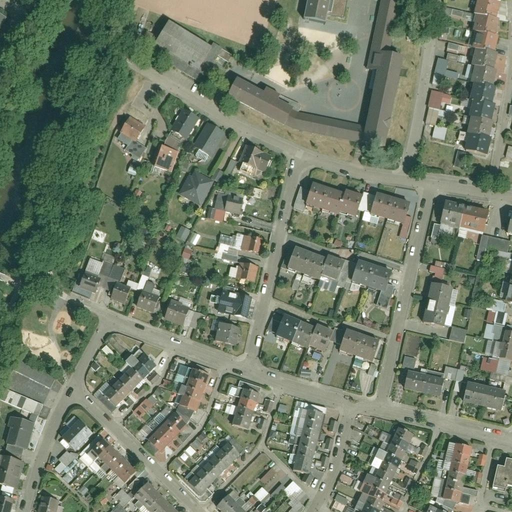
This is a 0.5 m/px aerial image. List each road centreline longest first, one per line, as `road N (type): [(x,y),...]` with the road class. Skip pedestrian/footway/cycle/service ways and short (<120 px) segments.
road 1 (residential): [(381,409),(428,184)]
road 2 (residential): [(297,151),(249,370)]
road 3 (residential): [(297,151),(111,52)]
road 4 (residential): [(433,0),(404,180)]
road 5 (residential): [(488,193),(511,48)]
road 6 (residential): [(226,362),(201,429),(161,474)]
road 7 (residential): [(27,511),(74,388)]
